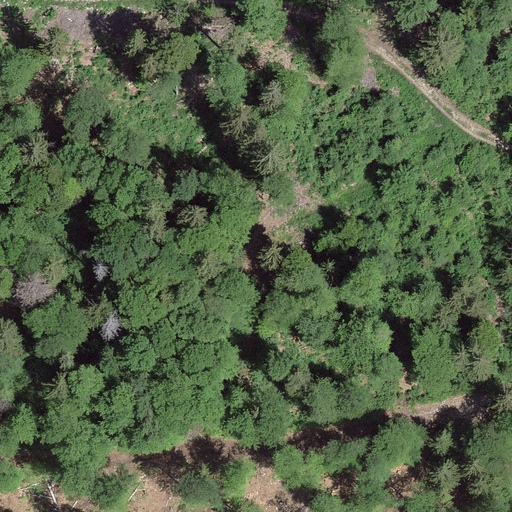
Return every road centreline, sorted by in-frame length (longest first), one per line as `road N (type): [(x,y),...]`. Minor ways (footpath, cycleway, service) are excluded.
road 1 (track): [(0,464),(266,450),(511,387)]
road 2 (track): [(255,0),(343,21),(447,107),(511,141)]
